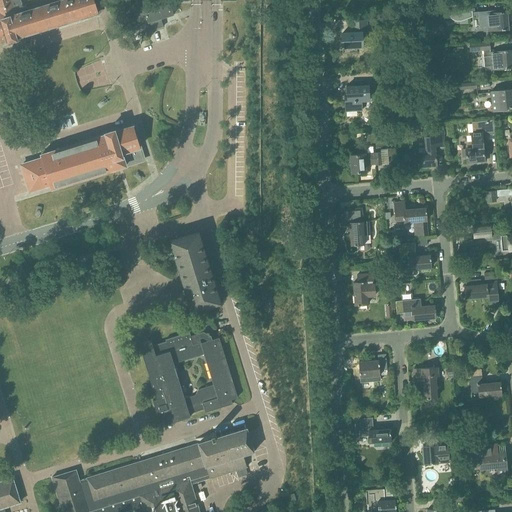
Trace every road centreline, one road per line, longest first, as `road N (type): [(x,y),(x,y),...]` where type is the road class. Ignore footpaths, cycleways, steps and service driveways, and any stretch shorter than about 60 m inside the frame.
road 1 (unclassified): [(0,245),(141,201),(185,172),(199,125),(204,0)]
road 2 (unknown): [(141,439),(110,330),(116,302),(141,262),(122,207)]
road 3 (residential): [(322,194),(312,0)]
road 4 (residential): [(407,511),(395,330)]
road 5 (residential): [(338,511),(328,339)]
road 6 (unknown): [(12,156),(116,119),(130,67)]
road 7 (unknown): [(130,67),(124,46),(95,27),(0,56)]
road 8 (residential): [(328,339),(322,194)]
road 9 (residential): [(448,323),(438,184)]
road 10 (unknown): [(20,477),(141,439)]
road 11 (unknown): [(141,439),(257,404)]
